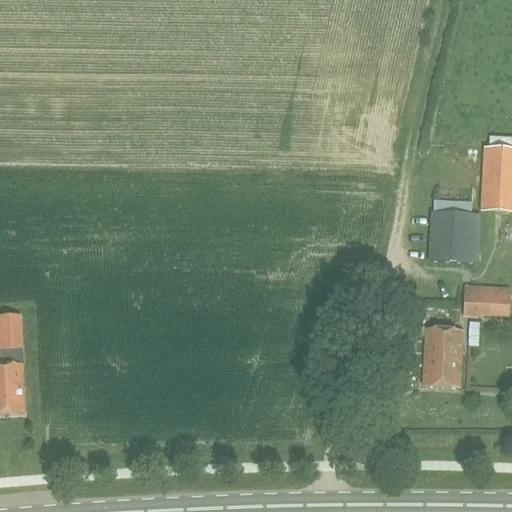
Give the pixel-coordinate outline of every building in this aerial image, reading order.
[(511,214),(511,150),(484,149),(481,213),(511,214)] [(436,212),(433,260),(475,263),(479,216),(436,212)] [(464,288),(463,317),(481,318),(481,315),(509,317),(511,291),(464,288)] [(21,318),(0,319),(0,352),(23,351),(21,318)] [(426,330),(423,388),(459,390),(462,332),(426,330)] [(0,417),(25,416),(22,367),(0,368),(0,417)]
